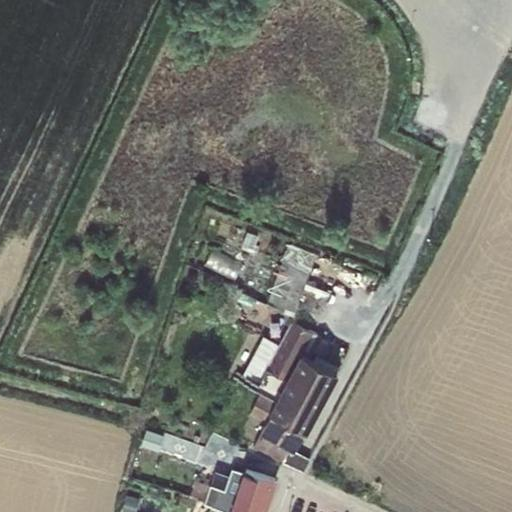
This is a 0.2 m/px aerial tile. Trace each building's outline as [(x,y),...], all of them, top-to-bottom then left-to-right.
[(290,241),(272,299),(300,308),(319,250),(290,241)] [(296,466),(352,343),(309,324),(252,446),(296,466)] [(249,370),(264,377),(282,339),(266,332),(249,370)] [(159,467),(155,482),(207,499),(206,503),(224,509),(226,501),(221,499),(210,492),(211,487),(198,482),(181,473),(159,467)] [(242,487),(233,511),(265,511),(277,478),(248,468),(242,487)] [(225,509),(233,511),(242,487),(215,478),(211,487),(210,492),(221,499),(226,501),(224,509),(225,509)] [(224,509),(206,503),(204,511),(224,511),(225,509),(224,509)]
